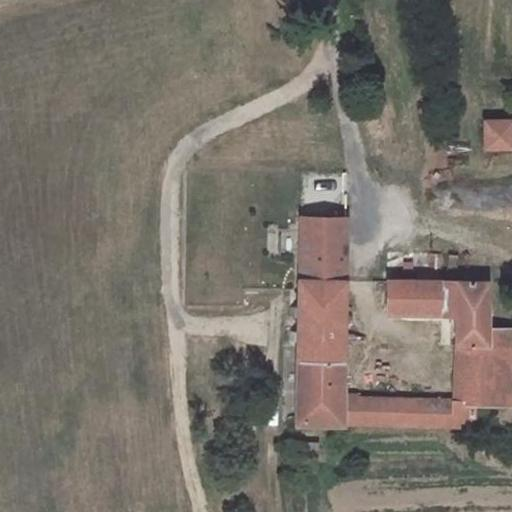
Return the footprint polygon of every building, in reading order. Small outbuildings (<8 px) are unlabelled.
[(511,147),(511,130),(511,119),(484,120),(484,148),(511,147)] [(345,217),(300,217),(299,279),(344,280),(345,217)] [(344,280),(299,279),(299,306),(298,316),(298,330),(298,341),(298,360),(342,360),(344,280)] [(487,281),(388,280),(388,312),(445,313),(445,300),(455,300),(455,313),(454,344),(488,345),(511,345),(511,327),(487,328),(487,281)] [(455,313),(455,300),(445,300),(445,313),(455,313)] [(299,306),(289,306),(289,316),(298,316),(299,306)] [(298,330),(289,330),(289,340),(298,341),(298,330)] [(511,345),(488,345),(454,344),(452,399),(473,400),(473,402),(510,403),(511,352),(511,345)] [(342,360),(298,360),(296,422),(341,423),(342,397),(342,360)] [(452,399),(342,397),(341,423),(473,427),(473,402),(473,400),(452,399)] [(317,459),(317,442),(296,442),(296,459),(317,459)]
